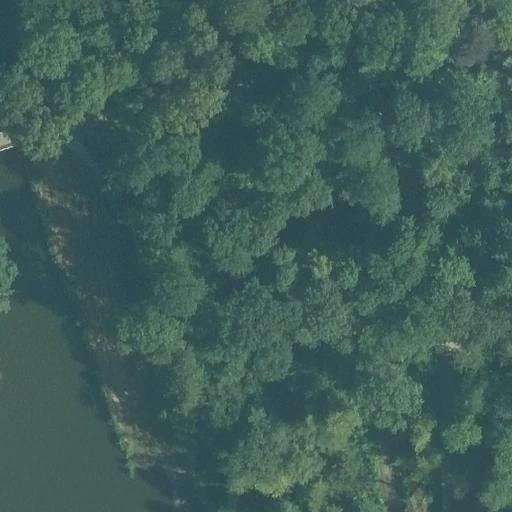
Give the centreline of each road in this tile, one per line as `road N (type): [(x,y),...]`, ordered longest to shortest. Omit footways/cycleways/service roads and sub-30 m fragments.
road 1 (unknown): [(394,511),(359,329),(294,120),(511,41)]
road 2 (unknown): [(294,120),(179,146),(53,129),(0,146)]
